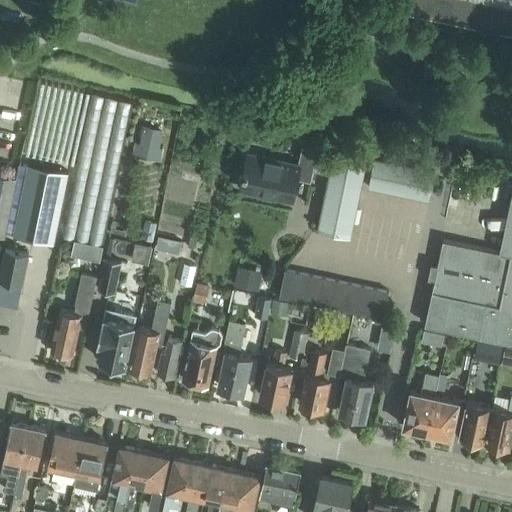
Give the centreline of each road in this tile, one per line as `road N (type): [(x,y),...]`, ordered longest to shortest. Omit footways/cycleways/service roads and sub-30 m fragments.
road 1 (residential): [(383,462),(109,395),(0,379)]
road 2 (residential): [(383,462),(428,224)]
road 3 (residential): [(511,488),(383,462)]
